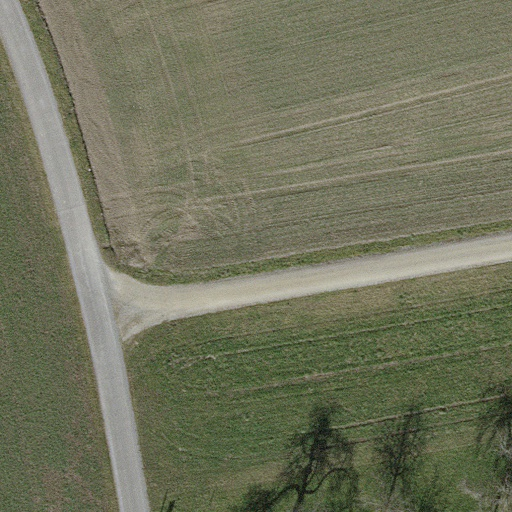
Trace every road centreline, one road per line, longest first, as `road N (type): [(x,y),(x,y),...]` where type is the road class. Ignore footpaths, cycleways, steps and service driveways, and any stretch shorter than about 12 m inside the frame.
road 1 (track): [(103,319),(511,248)]
road 2 (track): [(1,0),(69,190),(103,319)]
road 3 (track): [(103,319),(141,511)]
